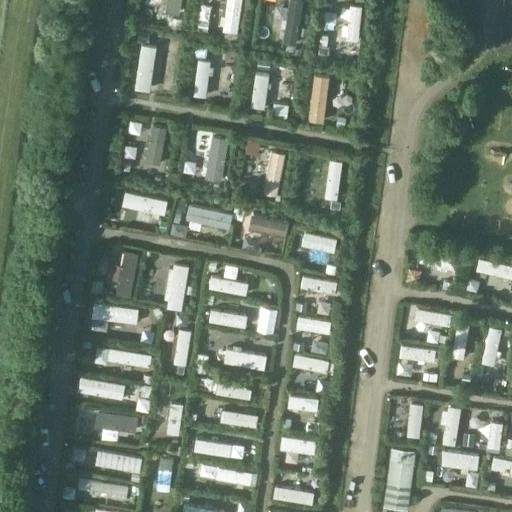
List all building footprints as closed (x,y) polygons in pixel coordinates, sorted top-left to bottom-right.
[(166,0),(165,9),(180,11),(181,0),(166,0)] [(240,0),(226,0),(223,29),(237,31),(240,0)] [(301,0),(288,0),(284,40),(297,41),(301,0)] [(363,3),(350,1),(345,38),(358,40),(363,3)] [(137,82),(149,83),(154,45),(142,43),(137,82)] [(193,93),(207,94),(211,57),(198,55),(193,93)] [(251,104),(264,106),(269,71),(255,70),(251,104)] [(309,117),(325,119),(330,74),(314,72),(309,117)] [(278,78),(276,94),(290,95),(292,79),(278,78)] [(152,121),(145,160),(160,162),(167,124),(152,121)] [(229,136),(213,133),(205,175),(222,178),(229,136)] [(271,147),(263,190),(277,192),(285,149),(271,147)] [(325,196),(338,198),(343,157),(330,156),(325,196)] [(122,203),(163,211),(166,195),(125,188),(122,203)] [(186,217),(228,225),(231,210),(188,202),(186,217)] [(248,226),(285,233),(288,216),(251,209),(248,226)] [(300,244),(332,250),(336,233),(303,227),(300,244)] [(132,292),(139,249),(122,247),(116,290),(132,292)] [(453,266),(455,253),(420,247),(418,260),(453,266)] [(511,274),(511,262),(477,256),(475,268),(511,274)] [(167,301),(182,304),(188,263),(173,261),(167,301)] [(211,273),(209,286),(246,291),(248,279),(211,273)] [(302,274),(300,286),(334,291),(336,279),(302,274)] [(139,307),(93,300),(91,315),(137,322),(139,307)] [(262,302),(260,320),(277,322),(279,304),(262,302)] [(249,311),(210,305),(209,317),(247,323),(249,311)] [(447,311),(413,305),(411,316),(445,321),(447,311)] [(298,314),(296,326),(329,331),(331,319),(298,314)] [(469,323),(457,321),(451,356),(463,358),(469,323)] [(499,326),(484,323),(478,360),(493,362),(499,326)] [(179,326),(173,362),(186,364),(191,328),(179,326)] [(313,348),(328,350),(330,338),(315,336),(313,348)] [(398,352),(434,358),(436,346),(400,340),(398,352)] [(109,344),(107,358),(150,365),(152,350),(109,344)] [(266,351),(228,346),(226,358),(264,364),(266,351)] [(292,366),(327,371),(328,359),(293,354),(292,366)] [(398,369),(415,370),(415,357),(399,357),(398,369)] [(80,390),(122,396),(125,381),(82,374),(80,390)] [(252,383),(217,378),(215,391),(250,396),(252,383)] [(289,392),(287,406),(317,410),(319,397),(289,392)] [(182,402),(171,400),(166,432),(178,433),(182,402)] [(425,403),(409,400),(404,435),(419,437),(425,403)] [(461,404),(448,402),(442,439),(455,441),(461,404)] [(259,411),(221,406),(219,419),(257,425),(259,411)] [(94,423),(136,429),(138,414),(97,408),(94,423)] [(504,420),(489,417),(484,446),(499,449),(504,420)] [(281,447),(314,452),(316,437),(283,432),(281,447)] [(235,441),(196,436),(194,448),(233,454),(235,441)] [(443,445),(440,463),(476,469),(479,451),(443,445)] [(385,504),(407,507),(415,449),(393,446),(385,504)] [(96,462),(137,468),(139,453),(98,447),(96,462)] [(511,455),(494,452),(491,466),(511,469),(511,455)] [(161,455),(156,485),(169,488),(174,457),(161,455)] [(254,468),(217,462),(215,476),(252,482),(254,468)] [(90,491),(127,496),(129,482),(92,477),(90,491)] [(275,483),(274,495),(311,501),(312,488),(275,483)] [(224,511),(225,507),(184,502),(182,511),(224,511)] [(439,511),(474,511),(475,508),(441,502),(439,511)]
